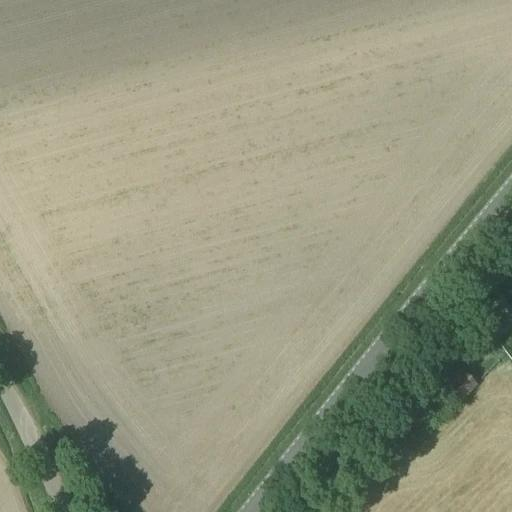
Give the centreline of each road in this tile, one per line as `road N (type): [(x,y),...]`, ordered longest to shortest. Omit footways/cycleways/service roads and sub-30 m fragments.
road 1 (tertiary): [(511,201),(255,511)]
road 2 (unclassified): [(0,395),(61,511)]
